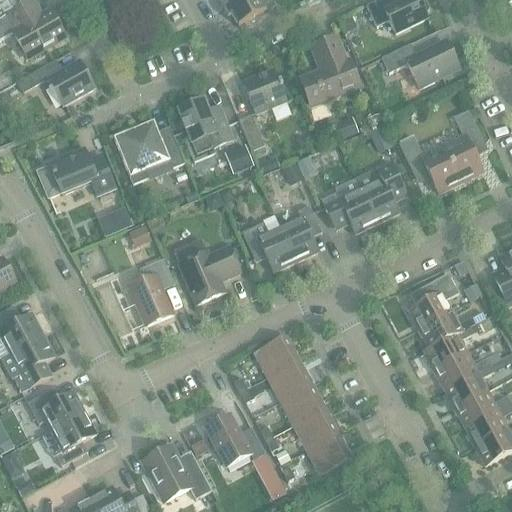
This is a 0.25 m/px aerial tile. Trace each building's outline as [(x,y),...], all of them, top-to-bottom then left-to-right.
[(9,0),(5,0),(0,3),(0,12),(2,16),(15,8),(9,0)] [(216,4),(221,12),(243,0),(221,0),(222,1),(216,4)] [(256,0),(243,0),(221,12),(226,21),(231,17),(237,29),(264,14),(274,9),(268,0),(265,0),(259,4),(256,0)] [(370,20),(375,29),(387,23),(394,37),(427,20),(425,16),(428,11),(423,1),(418,1),(417,0),(408,0),(394,7),(390,0),(382,0),(365,9),(370,20)] [(6,17),(0,20),(0,42),(12,36),(25,60),(63,39),(48,12),(41,17),(32,1),(6,16),(6,17)] [(338,24),(343,36),(356,31),(350,19),(338,24)] [(309,51),(316,67),(317,67),(320,73),(301,81),(298,73),(296,73),(310,110),(357,92),(360,99),(361,99),(347,63),(345,64),(336,41),(309,51)] [(380,61),(388,76),(406,67),(417,90),(457,71),(445,45),(415,59),(409,47),(380,61)] [(16,84),(22,95),(40,85),(46,81),(62,108),(92,91),(77,63),(60,73),(54,62),(34,74),(16,84)] [(7,73),(0,76),(0,87),(2,90),(13,84),(7,73)] [(280,92),(281,91),(279,86),(277,87),(272,74),(241,87),(254,117),(285,105),(280,92)] [(210,151),(232,142),(219,110),(208,115),(203,103),(177,113),(190,144),(186,146),(194,164),(213,157),(210,151)] [(463,140),(442,151),(460,186),(482,176),(471,153),(483,148),(467,115),(454,121),(463,140)] [(380,116),(368,121),(372,132),(384,127),(380,116)] [(237,123),(250,155),(263,149),(250,118),(237,123)] [(352,119),(332,127),(338,142),(358,135),(352,119)] [(112,140),(131,188),(146,181),(144,174),(168,164),(171,171),(183,167),(172,139),(161,143),(153,123),(112,140)] [(460,186),(442,151),(421,161),(412,141),(399,148),(415,181),(427,175),(438,197),(460,186)] [(224,157),(232,177),(253,169),(245,149),(224,157)] [(48,168),(36,173),(47,201),(59,196),(60,198),(90,186),(95,199),(113,192),(99,157),(87,162),(82,151),(47,166),(48,168)] [(307,159),(296,165),(303,180),(314,174),(307,159)] [(275,160),(259,167),(263,176),(279,169),(275,160)] [(335,195),(320,202),(330,224),(335,235),(350,228),(354,237),(376,227),(398,216),(393,206),(405,200),(401,190),(389,165),(368,175),(334,191),(335,195)] [(283,172),(290,188),(302,183),(295,167),(283,172)] [(229,191),(219,195),(224,205),(230,202),(232,197),(229,191)] [(194,194),(184,197),(188,205),(197,201),(194,194)] [(216,196),(205,201),(209,209),(214,211),(222,208),(216,196)] [(300,221),(278,231),(294,265),(316,255),(307,235),(318,231),(308,209),(296,214),(300,221)] [(124,210),(111,216),(118,234),(132,228),(124,210)] [(294,265),(278,231),(268,235),(263,225),(241,235),(242,239),(252,260),(263,255),(272,275),(294,265)] [(144,228),(129,235),(135,249),(150,242),(144,228)] [(219,285),(239,276),(228,250),(208,259),(206,255),(178,267),(195,308),(224,295),(219,285)] [(511,309),(511,253),(498,260),(508,280),(496,286),(508,311),(511,309)] [(0,294),(15,287),(0,261),(0,260),(0,294)] [(161,293),(174,287),(162,262),(138,273),(142,283),(126,289),(144,330),(172,318),(161,293)] [(462,264),(453,269),(458,277),(466,273),(462,264)] [(130,319),(112,271),(101,275),(119,323),(130,319)] [(407,313),(417,332),(451,315),(445,303),(457,297),(447,277),(408,297),(415,309),(407,313)] [(474,288),(464,293),(471,306),(481,300),(474,288)] [(0,340),(8,356),(42,338),(31,317),(17,324),(10,310),(0,315),(0,340)] [(451,315),(417,332),(428,351),(469,330),(476,326),(485,321),(481,315),(470,321),(458,327),(451,315)] [(422,354),(433,374),(466,356),(460,344),(472,337),(469,330),(428,351),(427,352),(422,354)] [(8,357),(1,361),(11,381),(12,381),(20,395),(47,381),(40,366),(53,359),(42,338),(8,356),(8,357)] [(253,356),(266,381),(299,365),(285,339),(253,356)] [(511,355),(500,362),(489,368),(493,375),(511,364),(511,355)] [(443,393),(489,368),(500,362),(497,356),(485,361),(472,368),(466,356),(433,374),(443,393)] [(266,381),(278,403),(310,387),(299,365),(266,381)] [(443,393),(453,412),(486,395),(480,382),(493,375),(489,368),(443,393)] [(241,381),(234,385),(239,395),(247,391),(241,381)] [(258,385),(247,391),(251,400),(263,394),(258,385)] [(278,403),(292,431),(325,415),(310,387),(278,403)] [(247,391),(239,395),(245,406),(252,402),(247,391)] [(44,423),(50,434),(84,416),(72,395),(53,405),(47,395),(26,406),(37,427),(44,423)] [(453,412),(464,431),(509,407),(506,400),(493,407),(486,395),(453,412)] [(464,431),(474,450),(507,432),(500,420),(511,413),(511,411),(509,407),(464,431)] [(292,431),(306,455),(338,439),(325,415),(292,431)] [(50,434),(42,438),(53,459),(54,458),(60,469),(81,458),(75,447),(81,444),(95,437),(84,416),(50,434)] [(204,431),(224,470),(249,457),(252,463),(264,457),(250,431),(239,437),(229,417),(204,431)] [(267,430),(261,433),(266,444),(273,440),(267,430)] [(511,441),(507,432),(474,450),(484,469),(511,454),(511,441)] [(338,439),(306,455),(318,479),(350,462),(338,439)] [(273,440),(266,444),(271,454),(278,450),(273,440)] [(148,477),(147,481),(151,489),(154,490),(160,500),(172,493),(174,496),(178,498),(188,492),(194,503),(210,494),(192,460),(182,465),(178,464),(170,449),(141,464),(148,477)] [(285,453),(275,458),(280,467),(290,462),(285,453)] [(10,455),(0,460),(0,463),(5,473),(17,467),(10,455)] [(289,470),(282,474),(288,484),(294,480),(289,470)] [(28,484),(15,491),(20,502),(34,494),(28,484)] [(110,490),(88,502),(94,511),(135,511),(131,504),(120,509),(110,490)] [(94,511),(88,502),(68,511),(94,511)]
